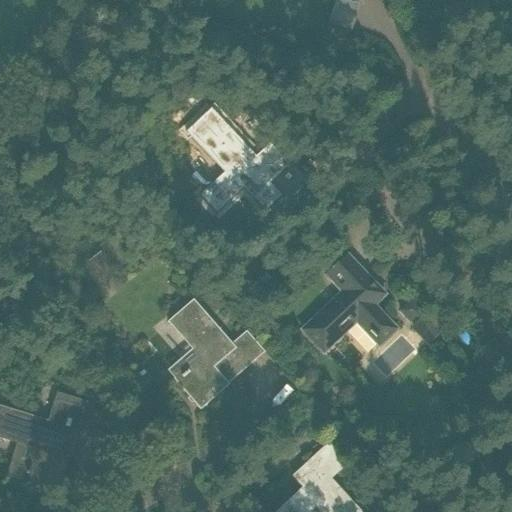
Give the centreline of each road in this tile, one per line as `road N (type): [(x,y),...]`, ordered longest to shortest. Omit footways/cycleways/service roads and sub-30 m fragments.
road 1 (unknown): [(360,0),(421,104),(511,36)]
road 2 (unclassified): [(406,110),(366,137),(364,170),(457,285)]
road 3 (track): [(0,172),(86,0)]
road 4 (unclassified): [(511,206),(436,111),(421,104),(406,110)]
